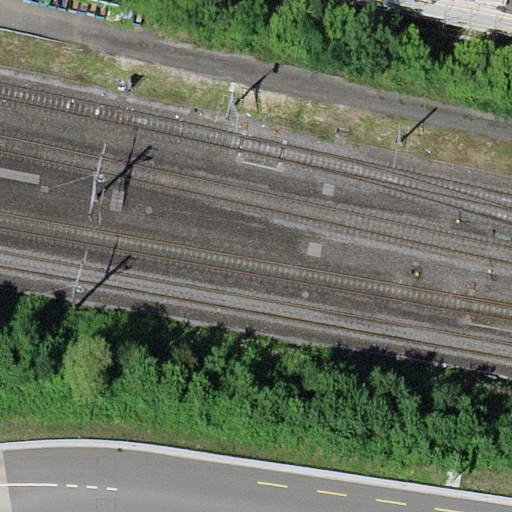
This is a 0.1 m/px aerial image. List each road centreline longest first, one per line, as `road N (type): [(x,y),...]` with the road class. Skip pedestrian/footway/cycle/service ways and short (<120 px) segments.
road 1 (track): [(75,29),(511,125)]
road 2 (primary): [(362,511),(196,491),(0,499)]
